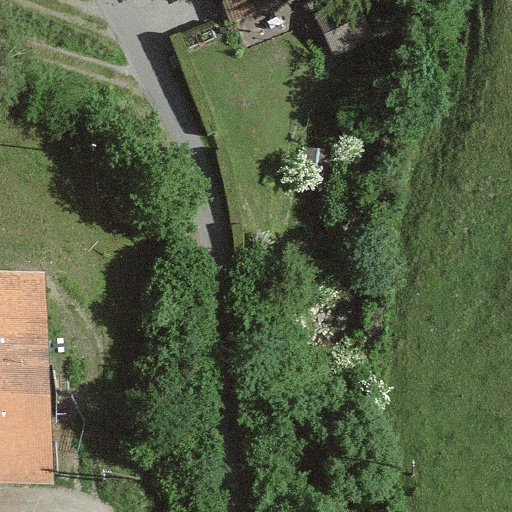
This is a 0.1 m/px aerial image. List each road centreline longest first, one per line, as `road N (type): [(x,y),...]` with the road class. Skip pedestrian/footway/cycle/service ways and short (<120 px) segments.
road 1 (unclassified): [(113,0),(197,171),(211,218),(231,511)]
road 2 (track): [(0,49),(157,88)]
